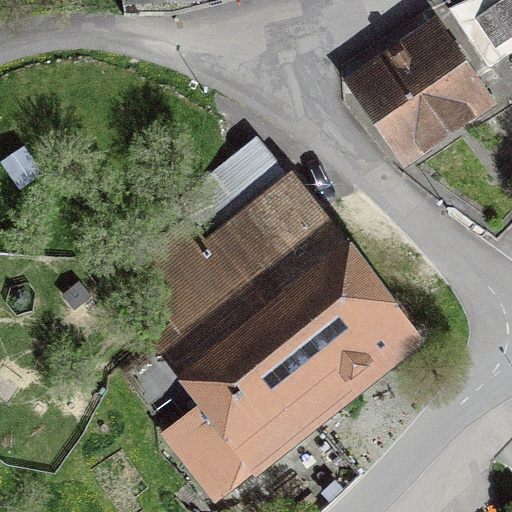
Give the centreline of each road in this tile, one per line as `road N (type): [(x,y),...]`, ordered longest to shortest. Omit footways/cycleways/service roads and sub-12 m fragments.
road 1 (residential): [(228,58),(329,135),(511,324)]
road 2 (residential): [(0,61),(96,35),(228,58)]
road 3 (tertiary): [(357,511),(511,366)]
road 4 (residential): [(228,58),(374,4)]
